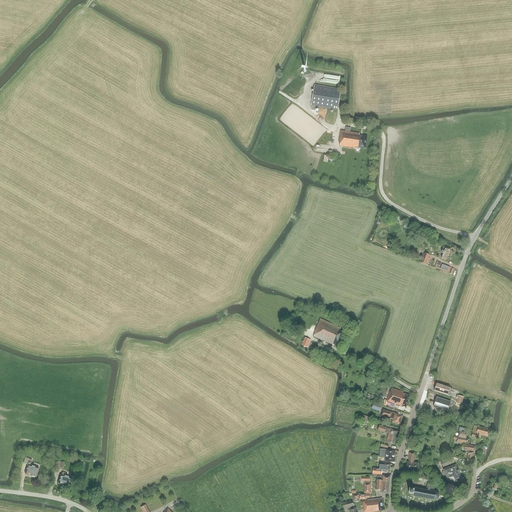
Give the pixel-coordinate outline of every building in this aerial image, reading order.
[(338,110),(341,89),(315,85),(311,105),(338,110)] [(340,141),(339,146),(360,149),(361,148),(366,148),(367,136),(360,135),(360,133),(350,132),(351,128),(346,127),(345,131),(341,131),(339,141),(340,141)] [(338,158),(324,155),(323,161),(337,164),(338,158)] [(449,252),(451,249),(446,247),(444,251),(442,251),(441,252),(442,253),(443,254),(441,258),(446,260),(448,256),(449,256),(450,253),(449,252)] [(429,255),(423,252),(423,255),(419,257),(421,259),(420,262),(426,264),(427,265),(430,258),(428,257),(429,255)] [(456,269),(449,267),(442,264),(440,270),(447,272),(454,274),(456,269)] [(338,347),(345,331),(341,330),(342,328),(320,319),(315,332),(314,336),(338,347)] [(310,340),(305,337),(302,345),(307,347),(310,340)] [(450,387),(437,383),(434,391),(441,393),(447,395),(450,387)] [(406,407),(410,396),(403,393),(403,392),(392,388),(390,392),(387,400),(385,399),(383,405),(386,406),(387,402),(400,406),(400,405),(406,407)] [(462,405),(465,398),(459,396),(456,403),(462,405)] [(448,411),(451,402),(437,397),(433,407),(448,411)] [(381,405),(373,403),(371,409),(379,411),(381,405)] [(400,425),(403,416),(383,410),(381,416),(393,419),(392,422),(400,425)] [(394,445),(395,440),(398,431),(379,425),(378,430),(385,433),(385,432),(387,433),(389,433),(387,438),(386,442),(394,445)] [(481,435),(483,428),(477,426),(475,434),(472,433),(471,437),(476,438),(477,434),(481,435)] [(459,437),(466,438),(467,433),(467,432),(467,429),(463,428),(459,427),(459,431),(459,437)] [(490,429),(483,428),(481,435),(488,437),(490,429)] [(395,462),(396,450),(380,449),(380,457),(385,457),(385,461),(395,462)] [(474,452),(466,451),(466,453),(468,453),(467,460),(473,461),(474,452)] [(415,453),(409,452),(409,462),(407,462),(407,470),(418,471),(418,463),(414,463),(415,453)] [(32,459),(25,457),(23,463),(26,464),(27,465),(25,474),(36,477),(38,468),(30,465),(32,459)] [(452,457),(441,461),(443,467),(455,463),(452,457)] [(64,463),(58,461),(55,472),(58,472),(59,468),(62,469),(64,463)] [(382,472),(390,473),(391,464),(385,464),(384,465),(380,465),(379,469),(373,468),(373,475),(377,475),(377,474),(382,475),(382,472)] [(461,479),(456,465),(448,468),(444,469),(443,470),(444,471),(443,472),(444,475),(445,475),(449,484),(461,479)] [(66,473),(62,472),(61,475),(58,484),(69,487),(72,478),(65,476),(66,473)] [(388,494),(390,477),(383,476),(378,476),(378,480),(377,480),(376,490),(382,491),(381,493),(388,494)] [(414,488),(414,490),(410,489),(409,494),(413,494),(413,496),(434,500),(437,500),(439,498),(439,495),(438,493),(436,492),(434,492),(435,485),(432,485),(427,484),(426,490),(414,488)] [(382,498),(367,500),(367,501),(363,501),(364,511),(372,511),(379,511),(384,510),(382,498)] [(351,502),(342,503),(344,509),(350,507),(351,510),(350,510),(350,511),(357,511),(356,508),(355,508),(354,506),(351,502)]
